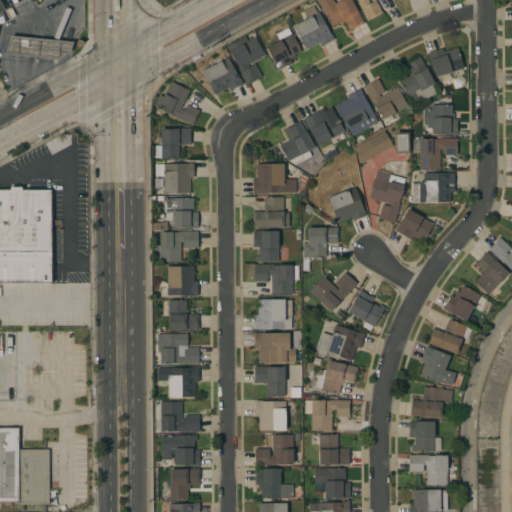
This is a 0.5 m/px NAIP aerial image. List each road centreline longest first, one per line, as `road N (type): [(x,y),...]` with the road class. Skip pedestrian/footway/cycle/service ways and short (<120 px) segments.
road 1 (residential): [(484,0),(490,185),(475,221),(403,319),(384,402),(381,511)]
road 2 (residential): [(228,132),(226,511)]
road 3 (residential): [(486,14),(395,41),(228,132)]
road 4 (tertiary): [(119,81),(266,0)]
road 5 (primary): [(119,81),(120,246)]
road 6 (primary): [(120,246),(121,387)]
road 7 (tertiary): [(0,144),(119,81)]
road 8 (tertiary): [(118,55),(0,118)]
road 9 (primary): [(121,387),(109,398),(110,511)]
road 10 (primary): [(132,511),(132,399),(121,387)]
